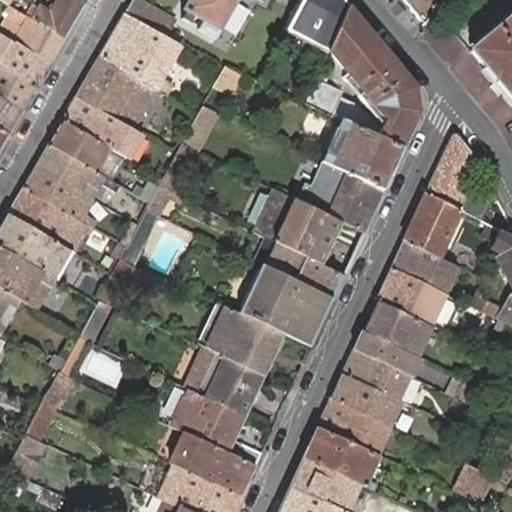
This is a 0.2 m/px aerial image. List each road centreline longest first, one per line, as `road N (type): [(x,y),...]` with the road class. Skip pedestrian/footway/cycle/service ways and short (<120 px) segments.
road 1 (residential): [(260,511),(458,100)]
road 2 (residential): [(112,0),(1,194)]
road 3 (residential): [(458,100),(373,0)]
